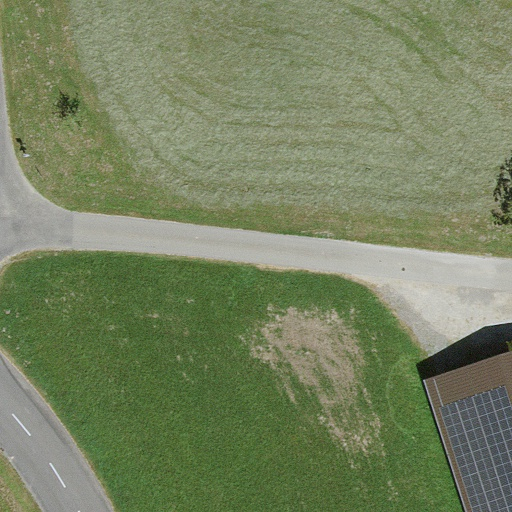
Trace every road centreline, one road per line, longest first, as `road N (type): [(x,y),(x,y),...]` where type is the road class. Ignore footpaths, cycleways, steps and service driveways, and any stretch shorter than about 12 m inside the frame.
road 1 (residential): [(511,268),(0,216)]
road 2 (tertiary): [(0,395),(28,426),(72,511)]
